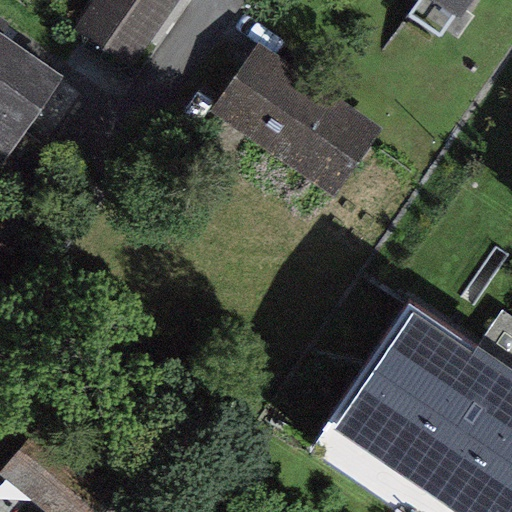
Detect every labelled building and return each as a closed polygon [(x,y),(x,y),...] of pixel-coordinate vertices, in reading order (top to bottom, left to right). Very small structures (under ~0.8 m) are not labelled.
[(100,0),(84,24),(128,55),(166,0),(100,0)] [(0,153),(51,78),(0,43),(0,153)] [(259,50),(218,111),(331,188),(373,127),(259,50)] [(43,209),(0,180),(0,230),(19,244),(43,209)] [(511,511),(511,367),(411,299),(310,445),(407,511),(511,511)]
